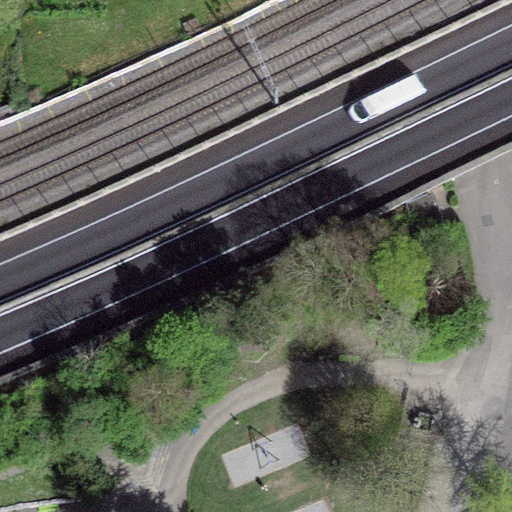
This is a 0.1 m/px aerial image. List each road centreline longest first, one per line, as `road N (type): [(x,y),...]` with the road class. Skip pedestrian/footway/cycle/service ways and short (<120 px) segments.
road 1 (motorway): [(511,44),(0,282)]
road 2 (motorway): [(0,331),(511,94)]
